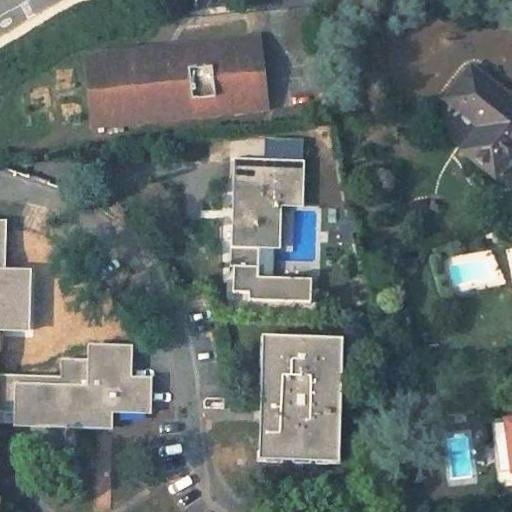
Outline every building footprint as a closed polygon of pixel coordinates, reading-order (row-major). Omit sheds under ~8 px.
[(158,48),(104,54),(107,75),(97,76),(102,126),(191,109),(194,117),(262,103),(248,39),(206,43),(207,54),(159,59),(158,48)] [(447,96),(482,125),(453,161),(484,187),(511,151),(511,101),(471,68),(447,96)] [(308,162),(236,160),(233,245),(281,247),(283,204),(307,205),(308,162)] [(60,376),(0,374),(0,328),(27,329),(29,273),(3,273),(5,224),(0,224),(0,415),(11,416),(11,430),(107,433),(108,414),(146,416),(147,378),(127,379),(128,348),(89,346),(89,360),(62,360),(60,376)] [(259,348),(264,464),(336,461),(329,344),(259,348)]
